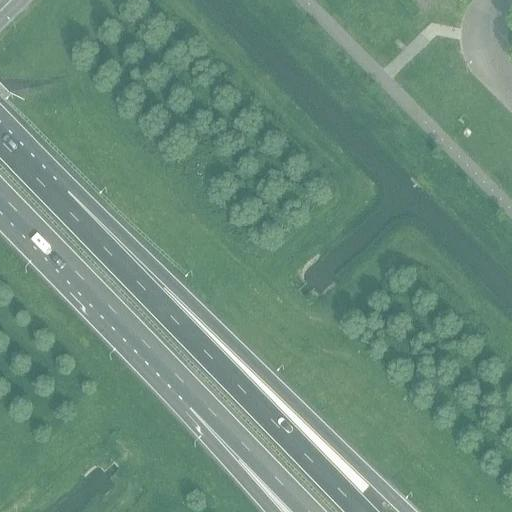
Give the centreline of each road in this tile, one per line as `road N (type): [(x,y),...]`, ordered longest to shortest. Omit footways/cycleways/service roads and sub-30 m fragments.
road 1 (trunk): [(411,511),(185,297),(66,209)]
road 2 (trunk): [(359,511),(66,209)]
road 3 (trunk): [(0,194),(198,398)]
road 4 (trunk): [(198,398),(308,511)]
road 5 (trunk): [(198,398),(276,511)]
